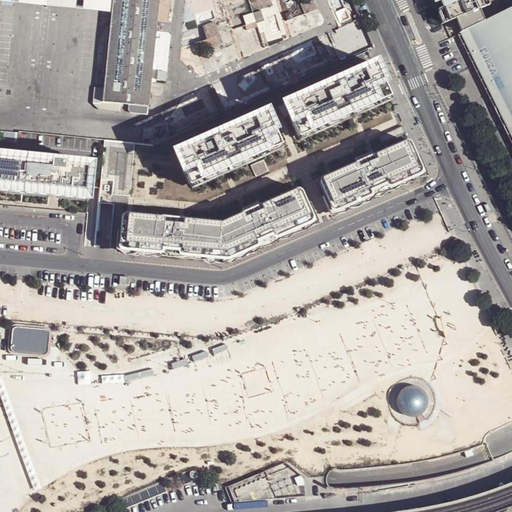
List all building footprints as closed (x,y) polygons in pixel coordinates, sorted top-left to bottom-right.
[(0,0),(0,1),(3,2),(25,4),(75,9),(102,11),(102,0),(0,0)] [(113,17),(114,0),(102,0),(102,11),(101,16),(113,17)] [(114,0),(113,17),(112,28),(107,78),(106,89),(105,102),(123,104),(131,105),(150,107),(152,82),(158,32),(159,21),(160,0),(114,0)] [(171,0),(160,0),(159,21),(170,22),(171,0)] [(309,0),(310,1),(302,4),(308,16),(319,11),(314,0),(309,0)] [(337,56),(369,44),(351,0),(327,0),(339,28),(328,32),(337,56)] [(436,0),(437,1),(446,22),(454,19),(455,21),(463,17),(463,15),(477,10),(472,0),(436,0)] [(472,0),(477,10),(488,5),(485,0),(472,0)] [(446,22),(437,1),(430,3),(439,25),(446,22)] [(193,41),(205,72),(276,45),(274,39),(287,34),(276,4),(267,7),(271,17),(265,20),(260,8),(244,14),(247,22),(229,29),(224,16),(203,24),(207,36),(193,41)] [(511,7),(460,34),(511,135),(511,7)] [(96,77),(107,78),(112,28),(100,27),(96,77)] [(158,32),(152,82),(164,83),(168,33),(158,32)] [(378,62),(281,105),(287,117),(293,114),(302,135),(392,94),(378,62)] [(105,102),(106,89),(95,88),(93,103),(102,111),(122,113),(123,104),(105,102)] [(150,107),(131,105),(130,110),(134,114),(149,115),(150,107)] [(276,108),(179,150),(193,181),(283,143),(274,123),(281,119),(276,108)] [(21,132),(0,130),(0,141),(60,148),(62,137),(21,132)] [(412,138),(322,179),(335,207),(336,210),(426,170),(412,138)] [(94,161),(0,152),(0,184),(90,193),(94,161)] [(231,219),(125,211),(122,243),(125,245),(133,248),(231,257),(317,218),(316,215),(303,186),(231,219)] [(50,329),(48,328),(19,326),(17,327),(16,327),(15,328),(15,329),(13,348),(14,351),(17,352),(45,355),(48,353),(50,353),(51,350),(52,333),(50,329)] [(397,406),(399,411),(403,415),(409,417),(414,418),(421,415),(426,410),(427,406),(428,401),(427,398),(427,396),(426,394),(424,391),(423,390),(421,388),(419,387),(417,386),(414,386),(410,386),(406,387),(403,388),(400,390),(398,395),(396,401),(397,406)]
